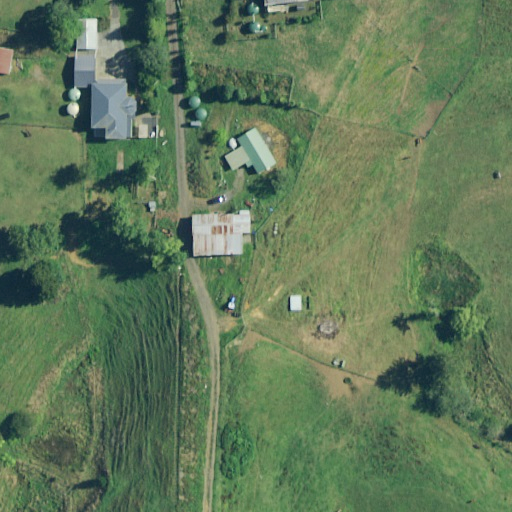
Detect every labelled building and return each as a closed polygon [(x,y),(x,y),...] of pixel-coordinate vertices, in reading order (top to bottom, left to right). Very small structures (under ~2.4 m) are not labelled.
[(100,48),(100,19),(80,18),(79,48),(100,48)] [(17,49),(0,46),(0,71),(13,73),(17,49)] [(99,79),(100,55),(79,54),(78,86),(97,87),(95,126),(110,127),(109,138),(135,139),(136,118),(140,118),(141,97),(131,97),(131,81),(99,79)] [(153,137),(153,125),(142,125),(142,137),(153,137)] [(280,162),(258,127),(241,137),(246,146),(229,156),(237,169),(249,161),(254,170),(259,167),(262,173),(280,162)] [(255,210),(244,210),(244,213),(211,214),(197,214),(197,254),(224,254),(224,263),(247,263),(247,232),(255,232),(255,210)] [(305,296),(295,295),(294,309),(304,310),(305,296)]
